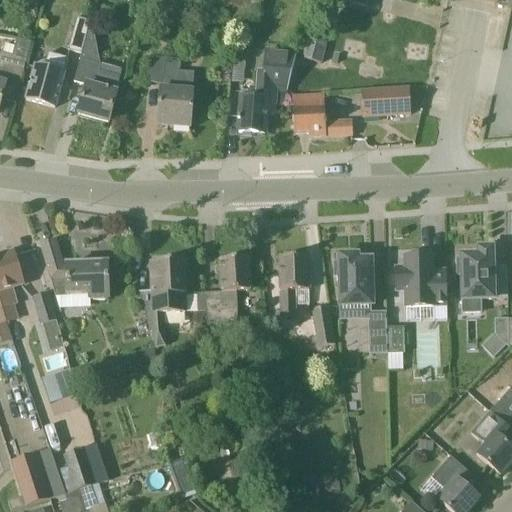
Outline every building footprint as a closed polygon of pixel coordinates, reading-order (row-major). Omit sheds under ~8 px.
[(334,0),(334,2),(368,9),(369,0),(334,0)] [(76,20),(68,53),(81,57),(90,24),(76,20)] [(119,72),(100,67),(94,34),(88,33),(74,84),(86,87),(78,116),(108,124),(117,93),(114,92),(119,72)] [(301,61),(319,65),(323,44),(306,40),(301,61)] [(24,57),(9,53),(0,51),(0,52),(0,106),(8,78),(18,81),(24,57)] [(276,117),(278,97),(278,95),(286,95),(296,55),(266,52),(264,76),(257,75),(255,96),(240,94),(237,123),(239,123),(238,134),(243,135),(243,137),(251,138),(251,135),(258,136),(259,129),(268,130),(269,116),(276,117)] [(54,110),(68,61),(48,56),(46,64),(47,64),(45,71),(35,68),(26,102),(54,110)] [(193,112),(193,107),(194,93),(191,93),(192,84),(177,83),(178,62),(149,60),(148,84),(161,85),(157,128),(173,129),(174,124),(189,125),(189,130),(190,130),(191,112),(193,112)] [(362,119),(410,116),(409,91),(361,94),(362,119)] [(352,124),(332,125),(324,125),(323,97),(292,99),(294,134),(308,134),(308,140),(352,138),(352,124)] [(108,303),(107,265),(66,267),(66,268),(63,268),(55,242),(40,246),(58,309),(88,309),(88,304),(108,303)] [(461,258),(462,278),(462,304),(508,302),(507,270),(493,270),(493,250),(478,250),(478,257),(475,257),(472,255),(468,255),(464,258),(461,258)] [(23,288),(19,274),(13,254),(0,258),(0,305),(6,324),(17,320),(14,308),(17,307),(13,291),(23,288)] [(432,259),(425,259),(425,254),(411,254),(411,259),(404,259),(405,270),(396,270),(396,293),(405,293),(406,310),(433,309),(447,309),(446,279),(432,279),(432,259)] [(371,262),(358,262),(357,257),(339,258),(339,264),(334,265),(334,278),(339,278),(340,308),(372,307),(371,262)] [(309,307),(308,278),(308,258),(279,259),(281,320),(296,319),(296,308),(309,307)] [(250,293),(249,280),(248,260),(220,262),(222,294),(201,295),(203,324),(203,326),(207,325),(207,329),(210,329),(210,337),(220,336),(219,328),(237,328),(236,294),(250,293)] [(191,325),(203,324),(201,295),(183,296),(182,263),(151,264),(152,295),(139,295),(155,352),(165,349),(164,327),(185,327),(184,314),(190,314),(191,325)] [(31,300),(40,328),(56,323),(48,295),(31,300)] [(330,308),(312,311),(318,349),(336,346),(330,308)] [(370,355),(387,355),(386,315),(369,315),(370,355)] [(387,355),(403,354),(404,354),(403,330),(386,330),(387,355)] [(506,347),(495,336),(482,349),(493,360),(506,347)] [(64,349),(62,342),(45,347),(48,354),(64,349)] [(138,355),(141,370),(157,367),(154,352),(138,355)] [(83,370),(71,373),(73,381),(85,378),(83,370)] [(48,404),(70,397),(62,373),(41,379),(48,404)] [(511,388),(490,414),(508,430),(511,433),(511,388)] [(500,478),(511,464),(511,450),(500,440),(508,430),(490,414),(471,436),(484,447),(476,456),(500,478)] [(418,452),(433,453),(434,444),(419,442),(418,452)] [(49,451),(38,455),(52,501),(58,499),(65,497),(57,472),(49,451)] [(68,496),(92,488),(81,452),(63,457),(67,469),(57,472),(65,497),(68,496)] [(25,509),(52,501),(38,455),(10,464),(21,499),(22,499),(25,509)] [(460,484),(468,474),(451,459),(431,481),(444,492),(437,501),(449,511),(469,511),(480,501),(460,484)] [(169,468),(181,498),(196,492),(185,462),(169,468)] [(10,511),(15,511),(25,509),(22,499),(21,499),(8,504),(10,511)] [(81,511),(78,499),(70,501),(72,511),(81,511)] [(72,511),(70,501),(60,504),(61,511),(72,511)]
